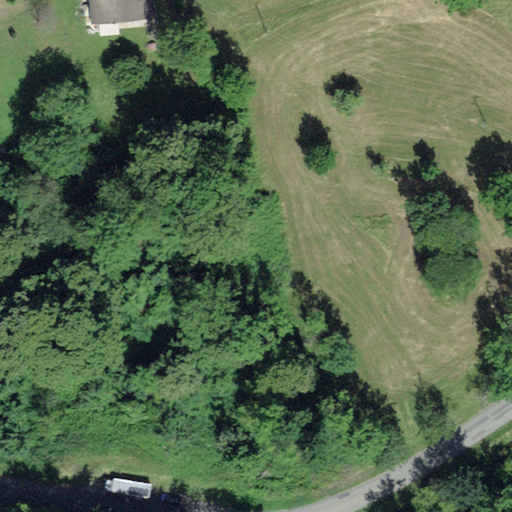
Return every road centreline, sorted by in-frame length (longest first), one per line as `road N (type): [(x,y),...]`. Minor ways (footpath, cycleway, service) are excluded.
road 1 (tertiary): [(511,407),(405,476),(323,511)]
road 2 (tertiary): [(162,511),(0,483)]
